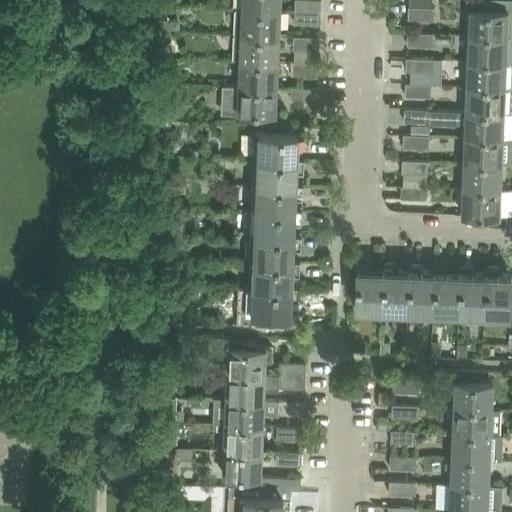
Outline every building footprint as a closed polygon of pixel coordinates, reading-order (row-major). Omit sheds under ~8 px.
[(243,0),(243,8),(281,10),(281,0),(243,0)] [(295,0),(295,11),(321,12),(321,0),(295,0)] [(511,0),(467,0),(466,34),(470,34),(511,36),(511,0)] [(435,6),(409,5),(409,18),(435,19),(435,6)] [(236,8),(235,33),(280,35),(281,10),(243,8),(236,8)] [(321,12),(295,11),(295,23),(321,24),(321,12)] [(171,20),(171,29),(180,29),(181,24),(176,20),(171,20)] [(408,44),(434,45),(434,32),(408,31),(408,44)] [(234,59),(241,59),(279,61),(280,35),(235,33),(234,59)] [(469,60),(511,61),(511,35),(511,36),(470,34),(469,60)] [(294,36),(294,49),(295,49),(295,61),(315,62),(315,50),(320,50),(320,37),(294,36)] [(407,69),(433,70),(433,58),(407,57),(407,69)] [(241,59),(240,85),(278,86),(279,61),(241,59)] [(511,61),(469,60),(468,85),(511,86),(511,61)] [(292,74),(319,75),(319,62),(315,62),(295,61),(293,61),(292,74)] [(171,68),(170,78),(179,78),(180,73),(176,69),(171,68)] [(406,95),(432,96),(432,83),(406,82),(406,95)] [(171,84),(171,93),(180,93),(180,84),(171,84)] [(278,86),(240,85),(224,84),(223,113),(238,114),(239,111),(262,112),(277,113),(278,86)] [(511,86),(468,85),(467,110),(467,111),(511,112),(511,86)] [(291,100),(317,101),(318,87),(292,86),(291,100)] [(180,97),(166,97),(166,115),(180,115),(180,97)] [(405,107),(405,120),(466,123),(466,136),(504,138),(511,137),(511,112),(467,111),(467,110),(405,107)] [(412,125),(412,133),(430,134),(430,126),(412,125)] [(299,133),(279,132),(261,132),(260,157),(298,158),(299,147),(305,147),(306,134),(299,134),(299,133)] [(404,146),(430,147),(430,134),(404,133),(404,146)] [(466,136),(465,162),(503,163),(511,163),(511,137),(504,138),(466,136)] [(260,157),(259,182),(297,184),(298,172),(304,172),(305,159),(298,158),(260,157)] [(403,171),(429,172),(429,160),(403,159),(403,171)] [(465,162),(464,187),(502,189),(503,163),(465,162)] [(259,182),(258,208),(296,209),(297,198),(303,198),(304,184),(297,184),(259,182)] [(402,197),(428,198),(428,185),(402,184),(402,197)] [(464,187),(463,213),(501,214),(502,189),(464,187)] [(258,208),(257,233),(295,235),(296,223),(302,224),(303,210),(296,209),(258,208)] [(257,233),(255,259),(294,260),(295,249),(301,249),(302,235),(295,235),(257,233)] [(301,261),(294,260),(255,259),(254,285),(293,286),(294,274),(300,275),(301,261)] [(357,306),(357,308),(382,309),(383,307),(384,268),(373,268),(373,262),(359,261),(357,306)] [(382,309),(382,314),(408,315),(408,310),(408,308),(410,269),(398,269),(399,263),(384,262),(384,268),(382,309)] [(408,310),(408,315),(433,316),(434,311),(435,271),(424,270),(424,264),(410,263),(410,269),(408,308),(408,310)] [(435,271),(434,311),(459,313),(459,310),(461,272),(449,271),(449,265),(436,264),(435,271)] [(459,313),(459,317),(484,318),(484,314),(484,312),(484,311),(486,273),(475,272),(475,266),(461,265),(461,272),(459,310),(459,313)] [(484,314),(484,318),(511,320),(511,315),(511,313),(511,312),(511,311),(511,273),(500,273),(500,267),(486,266),(486,273),(484,311),(484,312),(484,314)] [(300,287),(293,286),(254,285),(253,311),(292,312),(293,300),(299,300),(300,287)] [(210,357),(210,358),(229,359),(229,371),(267,372),(267,360),(273,361),(274,346),(258,342),(248,340),(248,346),(232,345),(233,336),(224,334),(211,333),(211,335),(212,335),(211,357),(210,357)] [(381,340),(381,353),(390,353),(390,341),(381,340)] [(459,344),(458,356),(467,356),(468,344),(468,343),(459,343),(459,344)] [(282,360),(281,373),(307,374),(308,362),(282,360)] [(228,371),(227,396),(266,398),(266,389),(280,389),(280,386),(281,373),(280,373),(267,372),(228,371)] [(307,374),(281,373),(280,386),(306,387),(307,374)] [(393,390),(419,391),(420,379),(394,377),(393,390)] [(455,379),(454,405),(493,407),(494,381),(455,379)] [(380,390),(379,403),(387,403),(387,390),(380,390)] [(215,395),(214,421),(226,422),(265,423),(265,411),(280,412),(280,411),(279,411),(280,398),(266,398),(227,396),(215,395)] [(280,411),(305,412),(306,399),(280,398),(279,411),(280,411)] [(393,416),(419,417),(419,403),(393,403),(393,416)] [(454,405),(454,431),(501,433),(502,407),(493,407),(454,405)] [(379,416),(378,429),(391,429),(392,417),(379,416)] [(164,422),(163,441),(177,442),(178,422),(164,422)] [(226,422),(225,447),(263,449),(265,423),(226,422)] [(278,437),(304,438),(304,425),(278,424),(278,437)] [(392,441),(418,442),(418,429),(392,428),(392,441)] [(454,431),(453,457),(491,458),(504,459),(505,433),(501,433),(454,431)] [(163,446),(161,483),(178,484),(180,447),(163,446)] [(263,449),(225,447),(224,474),(241,475),(251,475),(262,475),(263,449)] [(277,462),(303,463),(303,450),(277,449),(277,462)] [(391,466),(417,467),(418,454),(391,453),(391,466)] [(453,457),(452,482),(490,484),(491,458),(453,457)] [(251,475),(251,486),(291,487),(301,488),(301,477),(262,475),(251,475)] [(390,492),(416,493),(417,480),(390,479),(390,492)] [(452,482),(451,508),(489,509),(502,510),(503,484),(490,484),(452,482)] [(231,485),(230,494),(246,495),(285,496),(285,497),(291,497),(291,487),(241,486),(231,485)] [(246,495),(230,494),(229,511),(284,511),(284,510),(291,510),(291,497),(285,497),(285,496),(246,495)]
